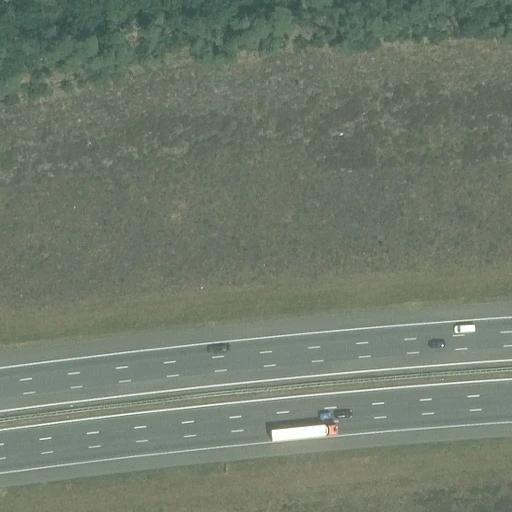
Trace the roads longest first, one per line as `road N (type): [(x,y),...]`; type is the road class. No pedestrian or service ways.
road 1 (motorway): [(511,338),(0,391)]
road 2 (motorway): [(0,453),(511,402)]
